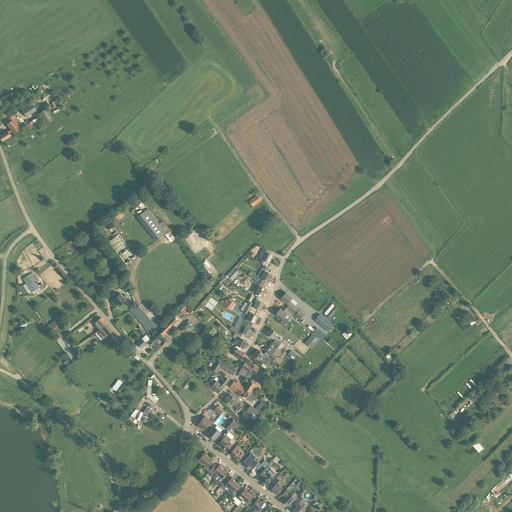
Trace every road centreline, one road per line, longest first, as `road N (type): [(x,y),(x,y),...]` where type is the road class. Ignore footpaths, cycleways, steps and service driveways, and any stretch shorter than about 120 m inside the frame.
road 1 (unclassified): [(293,247),(376,187),(511,51)]
road 2 (unclassified): [(189,420),(32,227)]
road 3 (residential): [(189,420),(242,361),(293,247)]
road 4 (unclassified): [(0,369),(99,452),(121,506)]
road 5 (residential): [(285,511),(187,427)]
road 6 (track): [(511,354),(430,260)]
